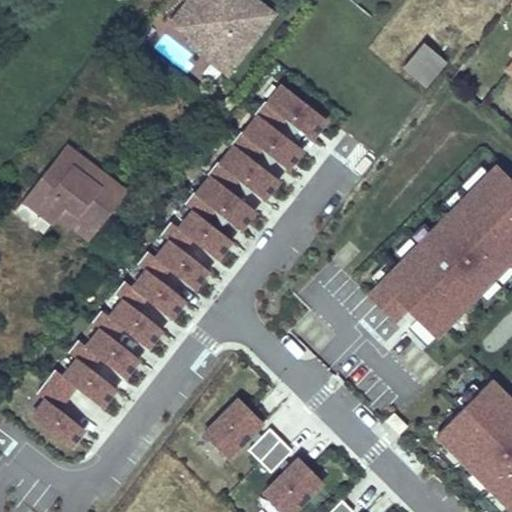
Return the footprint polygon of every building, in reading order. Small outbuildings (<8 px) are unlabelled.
[(228,72),(274,12),(258,0),(254,0),(252,3),(248,0),(187,0),(172,20),(191,34),(194,31),(217,48),(209,58),(228,72)] [(194,31),(191,34),(186,40),(209,58),(217,48),(194,31)] [(424,43),(405,67),(427,85),(446,61),(424,43)] [(298,127),(311,137),(326,118),(279,81),(263,100),(255,110),(289,137),(298,127)] [(274,156),(287,167),(303,148),(289,137),(255,110),(240,129),(232,140),(266,167),(274,156)] [(251,186),(264,196),(279,177),(266,167),(232,140),(217,159),(209,169),(243,196),(251,186)] [(66,145),(46,171),(60,182),(79,155),(66,145)] [(46,171),(24,200),(53,222),(54,223),(62,213),(67,206),(98,229),(126,191),(79,155),(60,182),(46,171)] [(426,343),(435,335),(511,257),(511,178),(494,161),(366,290),(396,319),(407,308),(414,315),(406,323),(426,343)] [(228,215),(241,225),(256,206),(243,196),(209,169),(193,188),(185,198),(219,225),(228,215)] [(53,222),(24,200),(15,211),(44,233),(53,222)] [(161,231),(166,236),(187,252),(196,242),(218,259),(233,239),(190,205),(175,225),(169,221),(161,231)] [(67,206),(62,213),(92,237),(98,229),(67,206)] [(138,261),(143,265),(165,281),(172,272),(194,289),(209,269),(187,252),(166,236),(150,255),(145,251),(138,261)] [(116,290),(121,294),(142,311),(149,302),(171,319),(187,299),(165,281),(143,265),(128,285),(123,281),(116,290)] [(93,319),(99,324),(120,340),(127,331),(149,348),(165,328),(142,311),(121,294),(106,314),(101,310),(93,319)] [(71,349),(76,353),(97,369),(105,360),(126,377),(142,357),(120,340),(99,324),(83,343),(78,339),(71,349)] [(48,378),(53,382),(72,397),(79,388),(103,407),(119,386),(76,353),(60,372),(55,368),(48,378)] [(438,431),(511,505),(511,394),(493,376),(438,431)] [(72,397),(53,382),(48,378),(40,388),(45,392),(30,411),(73,445),(89,425),(65,406),(72,397)] [(241,397),(203,432),(227,458),(265,422),(241,397)] [(291,449),(269,426),(248,447),(271,470),(291,449)] [(298,455),(262,491),(282,511),(291,511),(324,480),(298,455)] [(343,499),(327,511),(353,511),(354,511),(343,499)]
